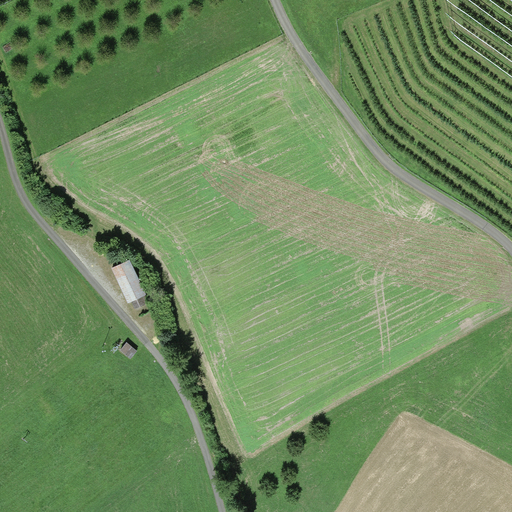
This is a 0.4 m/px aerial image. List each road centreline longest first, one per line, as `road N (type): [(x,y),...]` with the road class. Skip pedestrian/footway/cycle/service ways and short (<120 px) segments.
road 1 (unclassified): [(221,511),(180,390),(29,209),(0,124)]
road 2 (unclassified): [(273,0),(321,80),(391,170),(511,250)]
